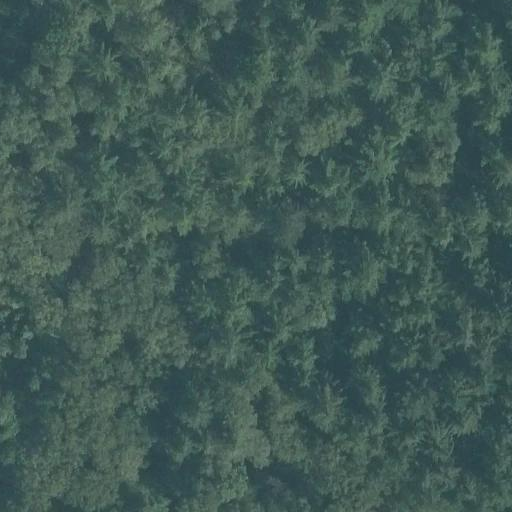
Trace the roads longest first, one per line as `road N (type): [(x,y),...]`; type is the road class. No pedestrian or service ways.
road 1 (track): [(387,511),(192,358),(191,312),(154,274),(0,158)]
road 2 (track): [(54,511),(192,358)]
